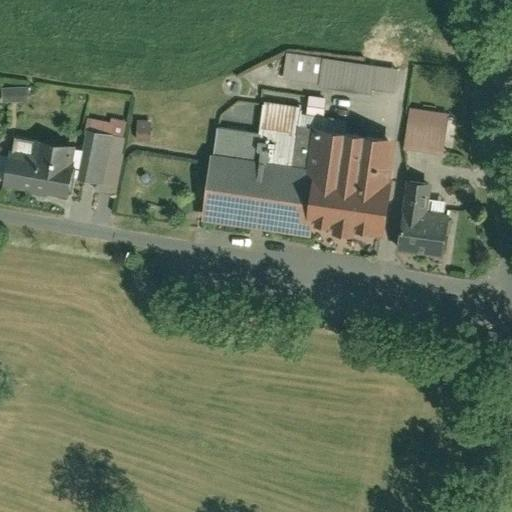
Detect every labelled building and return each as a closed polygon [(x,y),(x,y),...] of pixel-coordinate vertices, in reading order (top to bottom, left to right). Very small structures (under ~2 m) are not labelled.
[(511,49),(511,26),(506,25),(502,47),(511,49)] [(281,55),(278,77),(313,81),(313,85),(366,91),(366,88),(390,90),(392,68),(281,55)] [(23,84),(0,84),(0,103),(24,102),(23,84)] [(311,224),(380,234),(393,141),(299,127),(302,109),(262,103),(258,133),(217,127),(204,219),(309,234),(311,224)] [(410,110),(405,146),(443,151),(448,115),(410,110)] [(135,139),(149,139),(149,119),(136,119),(135,139)] [(85,130),(77,178),(99,182),(105,150),(119,152),(122,137),(85,130)] [(1,186),(68,200),(75,169),(71,168),(75,149),(12,136),(1,186)] [(427,176),(401,173),(391,248),(439,254),(445,210),(423,207),(427,176)]
